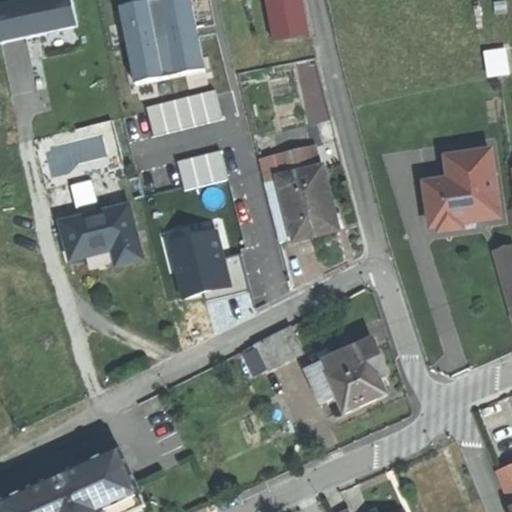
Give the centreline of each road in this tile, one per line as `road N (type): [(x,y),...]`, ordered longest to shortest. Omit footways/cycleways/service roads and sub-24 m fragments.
road 1 (residential): [(381,267),(0,463)]
road 2 (residential): [(319,0),(381,267)]
road 3 (residential): [(448,407),(412,438),(254,511)]
road 4 (residential): [(381,267),(417,366),(448,407)]
